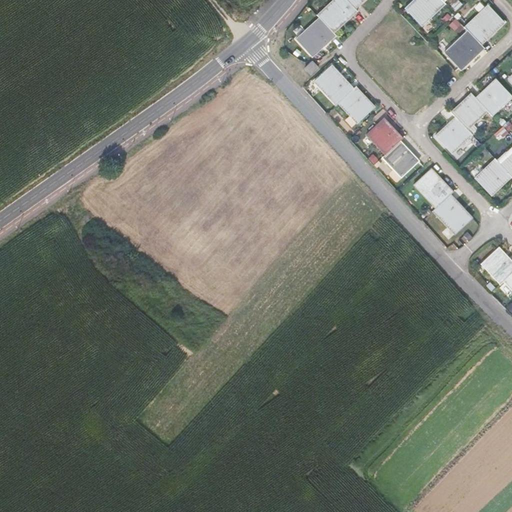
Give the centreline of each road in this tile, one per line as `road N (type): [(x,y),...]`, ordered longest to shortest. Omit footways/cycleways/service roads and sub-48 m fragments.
road 1 (tertiary): [(0,220),(248,44)]
road 2 (residential): [(446,265),(248,44)]
road 3 (residential): [(410,133),(351,68),(349,51),(390,0)]
road 4 (residential): [(410,133),(511,40)]
road 5 (residential): [(494,222),(410,133)]
